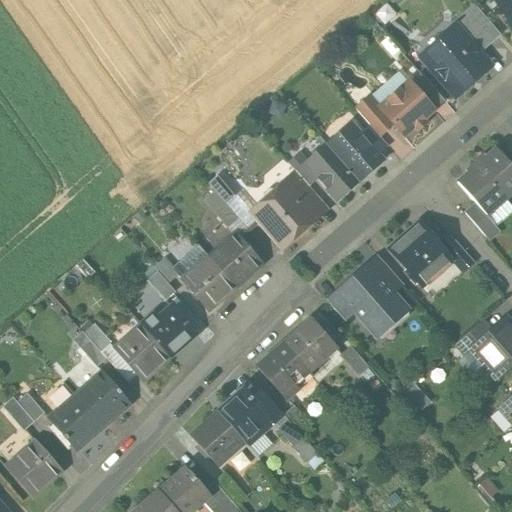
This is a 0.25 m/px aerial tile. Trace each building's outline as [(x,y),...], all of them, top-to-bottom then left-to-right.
[(511,0),(493,0),(511,28),(511,0)] [(476,9),(455,28),(478,55),(500,36),(476,9)] [(478,55),(455,28),(421,58),(456,97),(489,68),(478,55)] [(433,111),(408,83),(379,109),(393,124),(404,137),(414,129),(416,132),(425,124),(422,121),(433,111)] [(379,109),(370,98),(355,110),(371,128),(379,137),(393,124),(379,109)] [(379,137),(371,128),(361,137),(377,155),(387,146),(379,137)] [(361,137),(354,129),(353,130),(353,131),(343,140),(337,139),(336,138),(326,147),(358,183),(382,161),(361,137)] [(358,183),(326,147),(306,164),(305,165),(317,178),(337,201),(358,183)] [(511,193),(511,167),(496,150),(486,159),(484,157),(475,165),(505,200),(511,193)] [(299,157),(289,165),(299,177),(308,186),(317,178),(305,165),(306,164),(299,157)] [(505,200),(475,165),(466,173),(467,175),(457,184),(475,205),(486,217),(505,200)] [(308,186),(299,177),(290,185),(314,212),(315,212),(323,204),(308,186)] [(314,212),(290,185),(279,194),(277,191),(269,190),(263,195),(263,203),(266,206),(252,217),(278,247),(292,235),(294,238),(319,217),(315,212),(314,212)] [(214,192),(204,201),(227,228),(238,219),(214,192)] [(486,217),(475,205),(465,214),(485,238),(496,228),(486,217)] [(238,219),(227,228),(235,237),(236,236),(241,241),(250,233),(238,219)] [(418,225),(411,231),(410,230),(400,239),(401,240),(390,249),(389,250),(421,287),(451,261),(438,246),(419,224),(418,225)] [(235,237),(210,259),(235,288),(262,265),(241,241),(236,236),(235,237)] [(473,263),(449,236),(438,246),(451,261),(462,273),(473,263)] [(402,285),(378,258),(368,267),(392,294),(402,285)] [(210,259),(183,283),(208,312),(235,288),(210,259)] [(178,276),(164,260),(154,269),(158,273),(168,285),(178,276)] [(408,312),(392,294),(368,267),(361,273),(361,275),(362,276),(355,283),(354,282),(351,282),(337,294),(353,312),(372,334),(384,323),(389,328),(408,312)] [(168,285),(158,273),(147,282),(163,300),(174,291),(168,285)] [(173,309),(160,320),(156,314),(142,327),(143,329),(169,359),(196,336),(173,309)] [(491,332),(470,351),(470,352),(495,379),(511,364),(511,326),(506,319),(491,332)] [(310,321),(284,344),(308,372),(334,349),(310,321)] [(481,322),(455,345),(465,357),(470,352),(470,351),(491,332),(481,322)] [(110,344),(94,327),(85,335),(89,340),(100,352),(110,344)] [(143,329),(130,340),(128,339),(114,351),(142,383),(169,359),(143,329)] [(100,352),(89,340),(79,349),(97,369),(106,360),(100,352)] [(308,372),(284,344),(256,368),(284,400),(295,390),(292,386),(308,372)] [(368,368),(350,347),(340,355),(358,376),(368,368)] [(103,374),(76,397),(103,429),(130,405),(103,374)] [(244,390),(217,414),(242,442),(256,431),(259,435),(273,423),(264,413),(265,413),(252,398),(251,399),(244,390)] [(44,415),(27,395),(17,404),(34,423),(35,423),(44,415)] [(511,395),(498,409),(511,425),(511,395)] [(76,397),(49,420),(77,452),(103,429),(76,397)] [(17,404),(13,399),(3,408),(24,432),(34,423),(17,404)] [(307,426),(292,409),(283,416),(287,421),(298,433),(307,426)] [(217,413),(190,437),(216,467),(243,444),(242,442),(217,414),(217,413)] [(287,421),(277,429),(292,447),(302,438),(298,433),(287,421)] [(63,473),(37,443),(7,469),(33,499),(63,473)] [(185,469),(159,492),(176,511),(184,511),(206,493),(185,469)] [(245,499),(224,474),(214,482),(236,507),(245,499)] [(158,492),(135,511),(176,511),(159,492),(158,492)]
